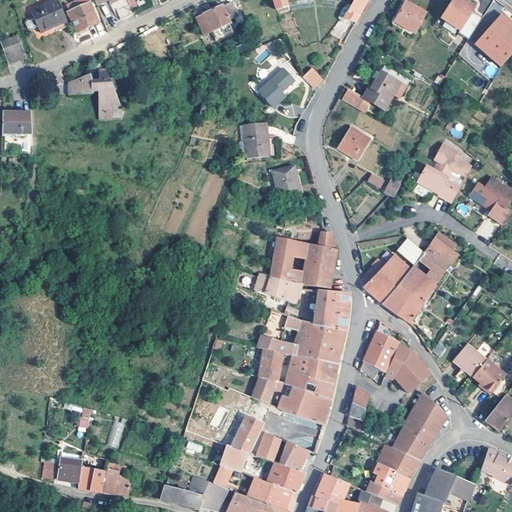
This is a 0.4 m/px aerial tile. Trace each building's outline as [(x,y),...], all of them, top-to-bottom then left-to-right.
[(66,20),(56,0),(51,0),(29,10),(33,19),(37,27),(40,33),(57,25),(66,21),(66,20)] [(89,0),(78,0),(67,5),(70,12),(68,13),(77,35),(81,33),(80,31),(89,27),(99,23),(89,0)] [(127,1),(126,0),(93,0),(98,9),(109,5),(112,9),(128,2),(127,1)] [(131,9),(133,15),(139,12),(133,0),(130,0),(127,1),(128,2),(131,9)] [(288,6),(286,0),(272,0),(276,10),(288,6)] [(368,0),(354,0),(353,4),(350,2),(340,19),(339,20),(345,23),(347,19),(356,22),(365,7),(368,0)] [(395,22),(406,3),(402,0),(389,23),(412,36),(415,32),(395,22)] [(457,33),(468,40),(482,19),(472,12),(475,7),(466,1),(464,0),(452,0),(440,18),(459,30),(457,33)] [(232,6),(230,3),(222,6),(228,20),(237,16),(232,6)] [(406,3),(395,22),(415,32),(425,13),(406,3)] [(228,20),(222,6),(203,14),(204,15),(196,18),(207,43),(233,33),(228,20)] [(133,15),(131,9),(117,14),(122,26),(136,20),(133,15)] [(475,45),(501,68),(511,55),(511,24),(501,14),(475,45)] [(37,27),(33,19),(26,22),(25,25),(27,30),(30,31),(37,27)] [(68,26),(66,21),(57,25),(59,30),(68,26)] [(331,35),(341,39),(347,25),(336,21),(331,35)] [(1,41),(8,61),(24,56),(17,36),(1,41)] [(322,75),(311,66),(303,76),(304,78),(313,86),(322,75)] [(294,80),(283,67),(256,90),(271,107),(283,97),(281,95),(279,92),(294,80)] [(100,92),(101,120),(112,119),(112,108),(120,104),(113,89),(106,70),(100,70),(99,79),(94,80),(92,74),(68,83),(68,95),(93,94),(94,92),(100,92)] [(385,111),(401,85),(380,73),(371,89),(370,88),(364,99),(385,111)] [(296,83),(294,80),(279,92),(281,95),(296,83)] [(348,90),(342,101),(358,109),(364,99),(348,90)] [(207,114),(209,103),(203,102),(200,112),(207,114)] [(14,112),(2,111),(2,132),(31,132),(31,112),(14,112)] [(267,139),(265,122),(244,125),(245,136),(245,139),(247,158),(269,156),(267,139)] [(365,150),(370,141),(351,129),(338,150),(357,162),(365,150)] [(275,155),(273,139),(267,139),(269,156),(275,155)] [(443,144),(434,160),(437,162),(432,170),(426,167),(417,184),(432,192),(436,190),(440,192),(438,195),(437,196),(452,203),(460,188),(446,181),(453,170),(466,176),(471,166),(455,157),(457,152),(443,144)] [(305,192),(298,165),(294,166),(301,193),(305,192)] [(301,193),(294,166),(273,171),(280,199),(301,193)] [(372,174),(367,181),(379,190),(383,183),(372,174)] [(395,175),(391,181),(400,186),(403,179),(395,175)] [(511,194),(490,179),(484,188),(478,184),(470,195),(470,199),(486,210),(487,208),(491,210),(489,212),(487,217),(498,224),(507,211),(504,209),(511,198),(511,194)] [(393,199),(400,186),(391,181),(385,193),(393,199)] [(323,214),(321,206),(306,207),(306,214),(323,214)] [(481,220),(477,236),(492,240),(496,224),(481,220)] [(439,231),(435,237),(452,250),(456,245),(439,231)] [(332,232),(322,232),(321,232),(317,246),(281,240),(275,239),(267,277),(285,281),(301,284),(312,286),(329,288),(336,250),(332,232)] [(411,267),(406,274),(382,303),(396,314),(410,323),(436,287),(459,256),(452,250),(435,237),(423,252),(414,263),(411,267)] [(414,263),(423,252),(407,238),(397,249),(414,263)] [(411,267),(395,253),(379,269),(375,266),(364,277),(361,279),(364,287),(374,296),(382,303),(406,274),(411,267)] [(267,277),(259,275),(259,276),(258,278),(269,281),(300,288),(300,286),(301,284),(285,281),(267,277)] [(269,281),(258,278),(253,292),(265,297),(294,306),(300,288),(269,281)] [(318,291),(312,323),(345,329),(347,312),(350,292),(335,292),(318,291)] [(294,356),(337,363),(342,340),(345,329),(312,323),(303,321),(287,315),(284,326),(299,331),(297,341),(301,346),(299,351),(294,350),(296,344),(264,336),(259,348),(266,350),(285,354),(294,356)] [(388,333),(379,327),(377,331),(387,337),(388,333)] [(387,337),(377,331),(370,347),(363,363),(362,363),(360,369),(372,379),(377,369),(384,372),(398,344),(387,337)] [(223,340),(216,338),(212,349),(220,351),(223,340)] [(466,344),(453,360),(473,376),(486,359),(466,344)] [(410,353),(399,347),(385,376),(393,379),(394,376),(396,378),(408,393),(430,375),(421,364),(424,361),(418,355),(416,357),(411,351),(410,353)] [(285,354),(266,350),(258,377),(274,382),(276,383),(285,354)] [(294,356),(289,372),(333,383),(335,373),(337,363),(294,356)] [(473,376),(480,382),(493,392),(506,374),(487,359),(486,359),(473,376)] [(333,383),(289,372),(285,385),(329,398),(331,392),(333,383)] [(245,418),(262,425),(270,407),(267,404),(274,382),(258,377),(256,385),(252,397),(253,398),(245,418)] [(480,382),(478,384),(491,394),(493,392),(480,382)] [(327,409),(329,398),(285,385),(277,409),(323,424),(327,409)] [(357,386),(352,403),(365,409),(370,394),(357,386)] [(511,386),(484,420),(499,430),(511,413),(511,386)] [(416,407),(393,448),(419,461),(434,436),(447,415),(423,393),(416,407)] [(349,417),(362,421),(365,409),(352,403),(351,408),(349,417)] [(363,422),(362,421),(349,417),(348,422),(347,426),(360,432),(363,422)] [(82,419),(80,418),(79,426),(86,427),(87,420),(82,419)] [(231,448),(248,453),(252,446),(262,425),(245,418),(236,439),(231,448)] [(112,421),(108,446),(119,448),(124,423),(112,421)] [(300,471),(300,470),(305,460),(309,452),(307,451),(307,450),(264,433),(254,455),(293,469),(300,471)] [(187,452),(202,452),(202,443),(187,443),(187,452)] [(409,477),(419,461),(393,448),(391,447),(386,444),(377,462),(379,463),(409,477)] [(220,467),(232,471),(240,474),(292,492),(292,493),(295,494),(300,483),(305,472),(300,470),(300,471),(293,469),(254,455),(248,453),(231,448),(228,447),(226,446),(218,467),(220,467)] [(497,455),(486,450),(480,469),(510,486),(511,482),(511,462),(511,465),(503,461),(505,458),(498,454),(497,455)] [(93,466),(81,465),(78,481),(77,488),(86,490),(101,493),(106,459),(96,456),(93,466)] [(65,480),(78,481),(81,465),(82,460),(59,458),(56,479),(65,480)] [(106,459),(101,493),(127,496),(131,477),(118,475),(118,471),(123,471),(125,466),(106,459)] [(404,488),(409,477),(379,463),(369,482),(370,482),(400,496),(404,488)] [(328,476),(338,480),(342,470),(332,466),(328,476)] [(232,471),(220,467),(212,485),(223,490),(232,471)] [(53,469),(41,469),(40,476),(52,478),(53,469)] [(473,485),(436,469),(433,477),(429,485),(448,492),(467,500),(473,485)] [(288,503),(292,493),(292,492),(240,474),(233,494),(283,511),(284,511),(285,511),(288,503)] [(348,485),(338,480),(328,476),(324,474),(319,486),(314,496),(314,497),(327,502),(336,504),(338,497),(343,498),(348,485)] [(227,492),(223,490),(212,485),(194,477),(188,492),(164,486),(160,499),(194,507),(208,511),(213,511),(223,511),(228,503),(223,500),(227,492)] [(370,482),(366,492),(381,499),(396,505),(398,501),(400,496),(370,482)] [(448,492),(429,485),(424,496),(442,504),(443,504),(448,492)] [(381,499),(366,492),(361,490),(359,500),(378,507),(381,499)] [(439,511),(441,507),(442,504),(424,496),(417,493),(411,511),(439,511)] [(288,511),(285,511),(284,511),(283,511),(233,494),(228,503),(223,511),(288,511)] [(314,497),(314,496),(311,496),(309,503),(306,510),(312,511),(324,511),(327,502),(314,497)] [(336,504),(327,502),(324,511),(355,511),(357,505),(342,501),(343,498),(338,497),(336,504)] [(90,503),(81,501),(80,510),(88,511),(90,504),(90,503)] [(383,511),(358,502),(357,505),(355,511),(383,511)]
